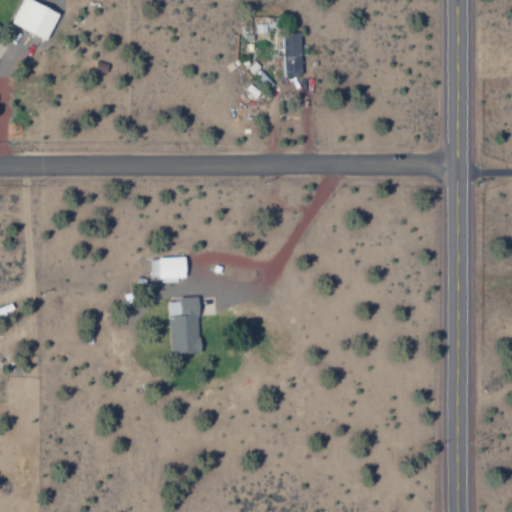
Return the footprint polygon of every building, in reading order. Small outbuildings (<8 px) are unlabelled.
[(47,40),(58,14),(23,0),(21,0),(11,26),(47,40)] [(267,31),(277,32),(277,19),(267,19),(267,31)] [(283,75),(301,75),(299,34),(282,34),(283,75)] [(184,280),(183,257),(149,258),(150,278),(160,278),(160,281),(184,280)] [(167,302),(168,354),(198,353),(197,297),(176,297),(176,302),(167,302)]
